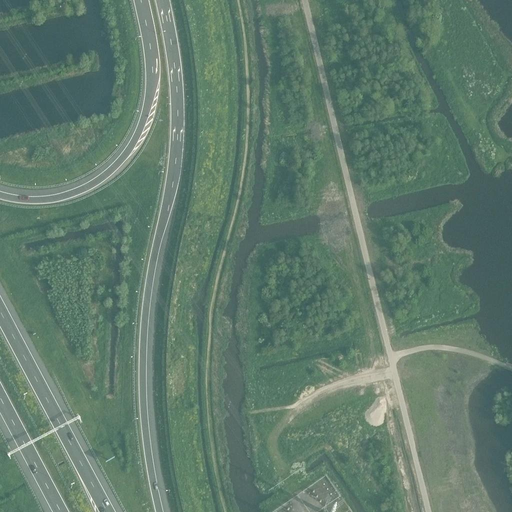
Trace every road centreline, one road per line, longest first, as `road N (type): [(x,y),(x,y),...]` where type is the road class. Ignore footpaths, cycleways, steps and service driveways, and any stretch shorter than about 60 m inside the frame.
road 1 (motorway): [(159,511),(143,346),(175,157),(177,99),(162,0)]
road 2 (motorway): [(140,0),(152,75),(144,115),(121,158),(64,196),(0,195)]
road 3 (motorway): [(109,511),(0,307)]
road 4 (track): [(393,374),(316,396),(285,420),(272,436),(286,483)]
road 5 (motorway): [(0,398),(60,511)]
road 6 (track): [(443,0),(449,71),(477,119)]
